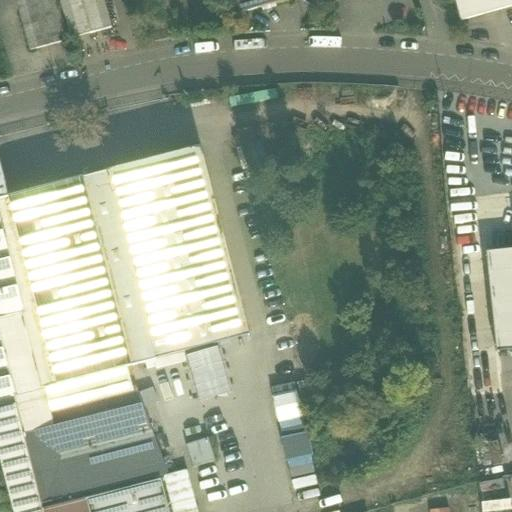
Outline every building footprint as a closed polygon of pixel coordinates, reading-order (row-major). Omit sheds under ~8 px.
[(15,0),(30,52),(68,41),(56,0),(15,0)] [(59,0),(71,40),(111,29),(102,0),(59,0)] [(234,0),(239,15),(292,0),(234,0)] [(511,0),(454,0),(460,22),(511,7),(511,0)] [(200,148),(82,178),(131,367),(249,336),(200,148)] [(0,199),(9,197),(0,164),(0,199)] [(126,368),(131,367),(82,178),(9,197),(0,199),(0,226),(42,389),(126,368)] [(87,511),(85,500),(83,495),(159,476),(167,474),(144,410),(138,394),(136,389),(132,390),(48,411),(42,389),(0,226),(0,462),(12,511),(87,511)] [(511,250),(485,253),(496,352),(511,350),(511,250)] [(132,390),(126,368),(42,389),(48,411),(132,390)] [(153,388),(138,394),(144,410),(159,404),(153,388)] [(282,438),(306,433),(300,406),(276,412),(282,438)] [(306,433),(282,438),(280,438),(285,462),(287,462),(311,456),(313,456),(308,432),(306,433)] [(185,445),(192,469),(215,462),(208,439),(185,445)] [(311,456),(287,462),(291,479),(315,474),(311,456)] [(164,476),(172,511),(197,511),(187,470),(164,476)] [(83,495),(85,500),(160,481),(159,476),(83,495)] [(168,511),(160,481),(85,500),(87,511),(168,511)]
